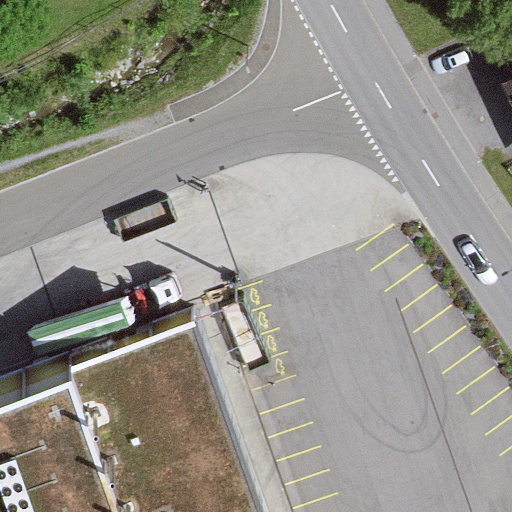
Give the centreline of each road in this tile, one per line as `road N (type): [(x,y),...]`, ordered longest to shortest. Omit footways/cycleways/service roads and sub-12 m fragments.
road 1 (residential): [(360,63),(258,115),(0,217)]
road 2 (tertiary): [(511,294),(360,63)]
